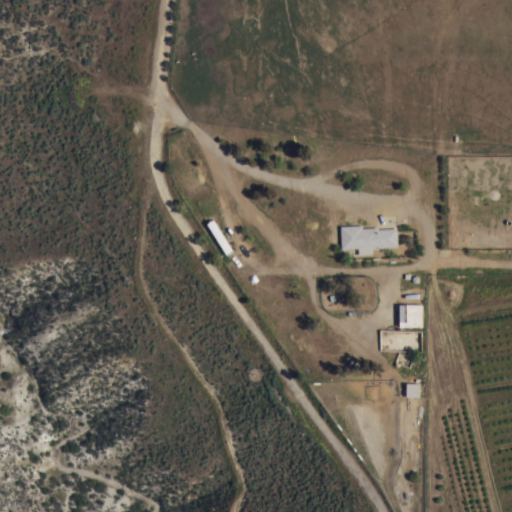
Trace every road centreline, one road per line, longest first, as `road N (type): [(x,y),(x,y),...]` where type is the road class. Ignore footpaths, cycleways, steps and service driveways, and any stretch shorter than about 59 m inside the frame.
road 1 (track): [(169,0),(152,146),(157,185),(379,511)]
road 2 (track): [(157,100),(246,167),(369,202)]
